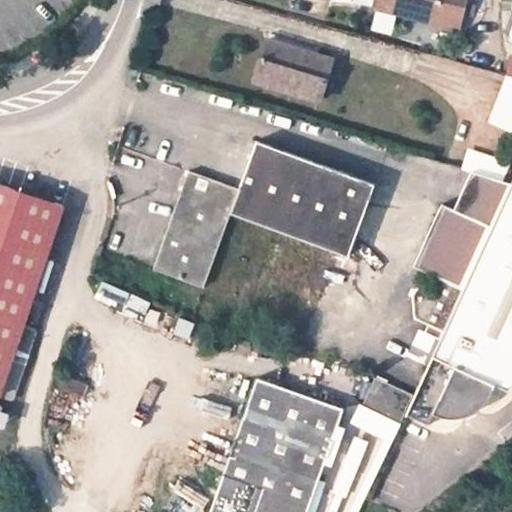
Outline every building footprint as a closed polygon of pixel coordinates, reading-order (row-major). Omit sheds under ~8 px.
[(395,11),(397,0),(374,0),(373,5),(395,11)] [(453,0),(465,3),(465,0),(397,0),(395,11),(433,20),(438,0),(453,0)] [(459,27),(465,3),(453,0),(438,0),(433,20),(459,27)] [(267,39),(254,80),(319,100),(331,59),(267,39)] [(511,76),(507,75),(488,121),(511,131),(511,76)] [(188,171),(153,268),(202,286),(229,212),(347,255),(373,183),(256,139),(237,188),(188,171)] [(473,171),(502,180),(509,162),(467,151),(462,168),(473,171)] [(488,224),(508,182),(502,180),(473,171),(453,209),(441,203),(413,264),(461,285),(488,224)] [(511,172),(508,182),(488,224),(461,285),(460,288),(437,337),(411,393),(402,415),(434,429),(440,415),(444,417),(449,418),(457,418),(463,417),(471,415),(479,411),(483,408),(488,404),(491,399),(495,394),(498,386),(510,391),(511,388),(511,172)] [(24,360),(34,328),(23,324),(62,208),(0,185),(0,392),(12,356),(24,360)] [(437,337),(460,288),(432,275),(414,289),(412,294),(415,318),(428,324),(425,331),(437,337)] [(0,392),(0,395),(11,399),(24,360),(12,356),(0,392)] [(305,511),(342,406),(257,377),(208,511),(305,511)] [(402,415),(411,393),(375,377),(363,403),(399,421),(402,415)]
